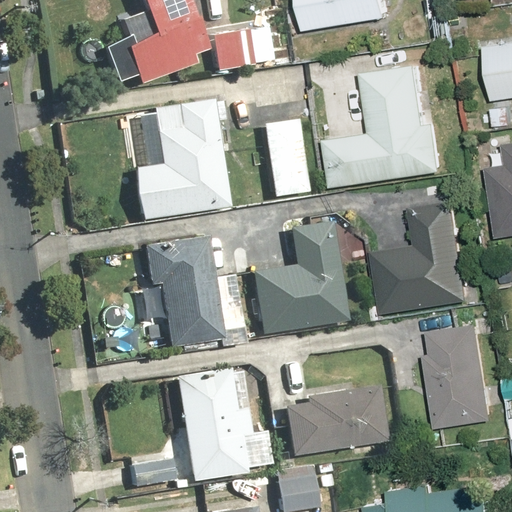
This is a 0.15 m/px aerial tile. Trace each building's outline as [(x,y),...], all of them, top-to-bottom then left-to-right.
[(134,73),(138,85),(195,64),(193,58),(208,52),(188,0),(139,0),(144,12),(119,21),(124,34),(101,43),(115,80),(134,73)] [(307,0),(311,26),(394,16),(392,0),(307,0)] [(266,25),(207,34),(212,69),(271,60),(266,25)] [(511,40),(487,44),(494,98),(511,96),(511,40)] [(330,139),(338,185),(445,168),(440,134),(428,136),(416,64),(367,72),(377,132),(330,139)] [(156,134),(141,167),(132,168),(140,219),(227,206),(211,100),(153,109),(156,134)] [(296,118),(261,123),(271,196),(306,191),(296,118)] [(492,164),(502,236),(511,235),(511,137),(511,138),(511,150),(494,153),(496,164),(492,164)] [(373,250),(383,313),(475,299),(459,201),(414,208),(420,242),(373,250)] [(260,334),(266,333),(348,319),(332,221),(290,228),(296,263),(249,271),(260,334)] [(167,348),(169,347),(222,341),(221,331),(245,328),(237,270),(215,273),(211,235),(145,243),(150,284),(159,283),(167,348)] [(438,427),(497,419),(484,323),(434,330),(437,356),(429,357),(438,427)] [(174,376),(191,481),(246,472),(246,467),(274,463),(268,430),(251,433),(240,365),(174,376)] [(283,406),(290,456),(386,442),(378,386),(307,396),(308,402),(283,406)] [(173,458),(130,466),(135,488),(178,480),(173,458)] [(310,463),(274,466),(278,511),(305,511),(306,511),(315,510),(310,463)] [(503,511),(498,483),(435,494),(433,483),(391,490),(393,501),(369,505),(370,511),(503,511)]
